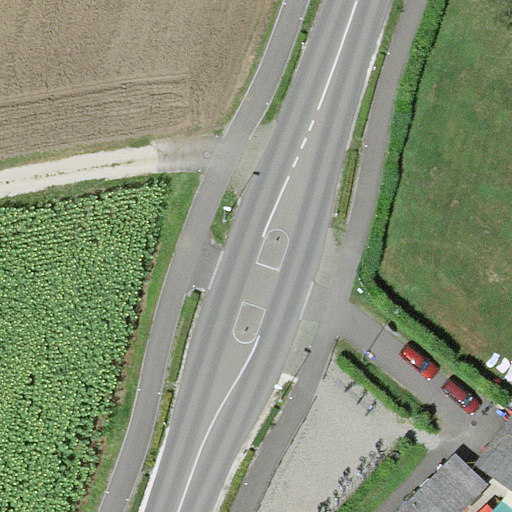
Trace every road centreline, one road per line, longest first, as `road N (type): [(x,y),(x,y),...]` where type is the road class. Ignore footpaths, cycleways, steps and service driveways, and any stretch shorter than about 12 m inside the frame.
road 1 (tertiary): [(358,0),(176,511)]
road 2 (track): [(0,174),(176,148),(306,156)]
